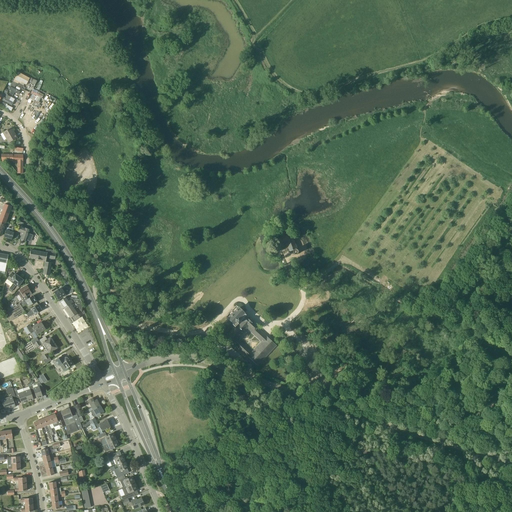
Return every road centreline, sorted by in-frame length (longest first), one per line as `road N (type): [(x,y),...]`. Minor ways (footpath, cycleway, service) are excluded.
road 1 (tertiary): [(511,461),(179,358)]
road 2 (residential): [(137,366),(95,293),(84,221),(34,193),(24,134),(0,111)]
road 3 (primary): [(98,320),(60,243),(0,172)]
road 4 (residential): [(100,376),(31,271),(0,243)]
road 5 (track): [(211,370),(242,394),(345,431)]
road 6 (residential): [(161,511),(104,383)]
road 7 (primary): [(169,496),(124,371)]
road 8 (primary): [(117,378),(169,496)]
